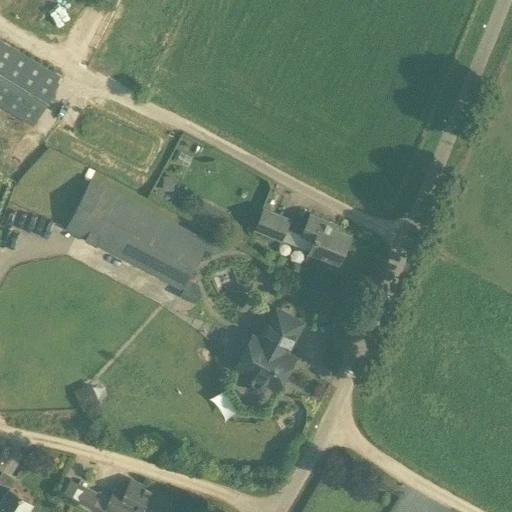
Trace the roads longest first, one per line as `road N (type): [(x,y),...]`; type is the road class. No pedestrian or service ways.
road 1 (unclassified): [(278,511),(329,427),(505,0)]
road 2 (track): [(261,511),(189,481),(0,434)]
road 3 (track): [(329,427),(465,511)]
